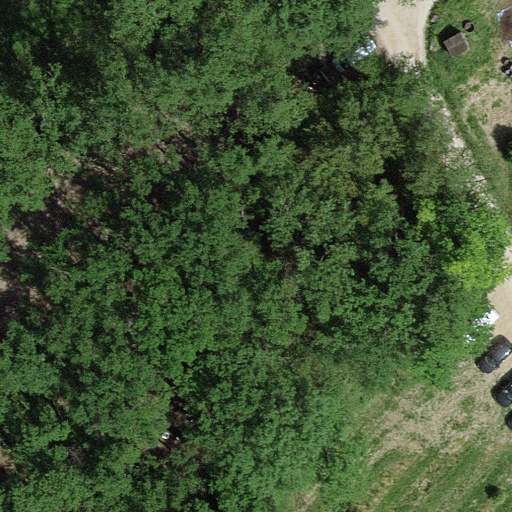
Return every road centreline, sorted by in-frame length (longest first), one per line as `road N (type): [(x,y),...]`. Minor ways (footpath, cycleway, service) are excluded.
road 1 (track): [(381,0),(0,287)]
road 2 (track): [(511,253),(399,38)]
